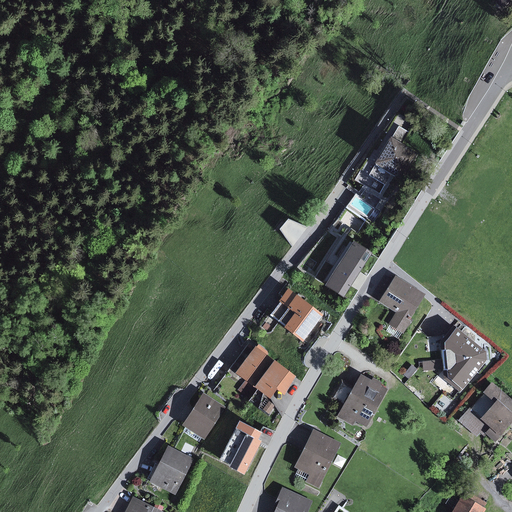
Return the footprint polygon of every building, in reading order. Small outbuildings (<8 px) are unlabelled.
[(511,0),(498,0),(511,11),(511,0)] [(419,151),(391,135),(376,163),(394,174),(404,178),(419,151)] [(351,206),(343,218),(354,225),(362,213),(366,215),(375,202),(382,207),(386,201),(379,197),(394,174),(376,163),(371,160),(358,179),(368,185),(363,194),(358,191),(349,205),(351,206)] [(296,242),(307,227),(291,215),(279,229),(296,242)] [(331,267),(320,284),(337,296),(351,274),(358,279),(367,264),(352,255),(349,260),(335,251),(327,264),(331,267)] [(397,277),(382,303),(397,313),(389,327),(402,335),(426,295),(397,277)] [(325,314),(289,288),(280,300),(296,311),(286,326),(306,341),(325,314)] [(484,349),(456,327),(444,342),(447,361),(450,381),(462,391),(485,361),(484,349)] [(257,346),(237,373),(247,381),(241,389),(249,395),(256,387),(276,360),(257,346)] [(298,376),(276,360),(256,387),(270,398),(278,386),(286,392),(298,376)] [(362,374),(338,416),(352,425),(355,420),(367,427),(388,389),(382,385),(384,382),(375,377),(373,380),(362,374)] [(469,410),(458,422),(476,438),(480,434),(482,437),(485,434),(495,443),(511,424),(511,402),(491,384),(481,395),(484,398),(471,411),(469,410)] [(205,394),(184,426),(204,440),(225,407),(205,394)] [(262,432),(239,421),(221,457),(232,462),(229,467),(246,475),(263,441),(259,439),(262,432)] [(315,428),(297,465),(312,473),(308,481),(321,487),(343,442),(315,428)] [(169,443),(151,479),(177,492),(195,456),(169,443)] [(309,511),(315,499),(283,485),(273,508),(277,509),(275,511),(309,511)] [(168,511),(169,511),(134,495),(126,511),(168,511)] [(463,495),(453,511),(482,511),(485,507),(463,495)]
